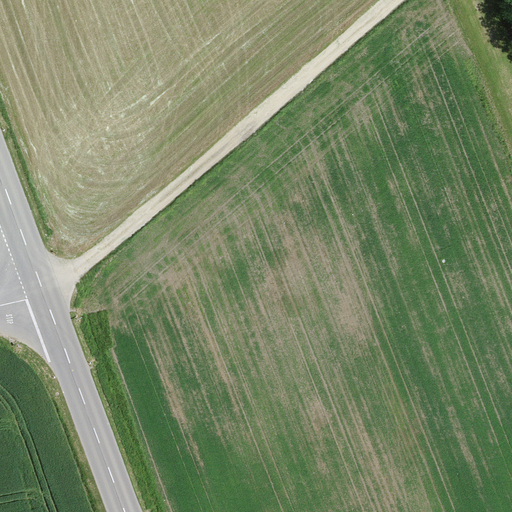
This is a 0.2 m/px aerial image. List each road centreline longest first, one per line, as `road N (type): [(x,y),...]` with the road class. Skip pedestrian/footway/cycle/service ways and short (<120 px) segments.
road 1 (track): [(42,292),(173,195),(396,0)]
road 2 (tertiary): [(42,292),(121,511)]
road 3 (tertiary): [(0,178),(42,292)]
